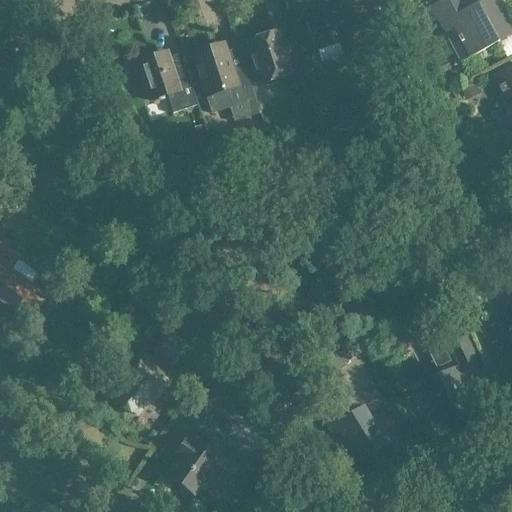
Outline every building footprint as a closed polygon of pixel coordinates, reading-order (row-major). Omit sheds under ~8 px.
[(471,59),(511,36),(511,31),(494,0),(486,0),(466,11),(459,0),(443,0),(431,7),(445,33),(454,28),(471,59)] [(333,9),(322,13),(320,7),(302,13),(314,50),(348,40),(352,51),(376,43),(367,15),(351,20),(346,3),(332,7),(333,9)] [(0,59),(3,62),(23,42),(2,21),(0,23),(0,59)] [(298,57),(286,62),(276,33),(246,44),(260,85),(283,77),(287,90),(307,83),(298,57)] [(211,114),(229,108),(231,114),(256,106),(244,71),(233,74),(223,45),(191,56),(211,114)] [(188,79),(177,83),(166,53),(136,63),(149,101),(172,93),(175,102),(170,103),(173,113),(197,105),(188,79)] [(511,120),(511,68),(493,78),(508,106),(505,107),(511,120)] [(208,148),(201,127),(185,132),(192,154),(208,148)] [(168,166),(191,173),(194,163),(171,156),(168,166)] [(248,174),(277,183),(269,159),(246,167),(248,174)] [(511,218),(509,209),(493,214),(499,232),(511,228),(511,218)] [(0,300),(13,309),(11,311),(28,323),(46,297),(8,271),(18,256),(0,243),(0,300)] [(359,276),(347,257),(346,254),(343,256),(323,268),(336,290),(340,288),(349,282),(359,276)] [(158,318),(170,312),(159,292),(147,299),(158,318)] [(511,302),(511,303),(511,304),(511,317),(502,321),(511,349),(511,302)] [(445,338),(461,369),(478,360),(462,329),(445,338)] [(135,416),(149,400),(152,403),(170,381),(163,375),(170,366),(174,368),(189,350),(169,333),(153,351),(156,353),(148,362),(143,358),(124,379),(127,382),(114,398),(116,399),(117,403),(122,410),(129,413),(133,414),(135,416)] [(336,351),(345,365),(362,354),(360,351),(363,349),(356,339),(336,351)] [(438,428),(444,426),(444,427),(476,411),(468,396),(465,397),(460,387),(464,385),(456,369),(423,385),(436,410),(430,414),(429,418),(434,427),(438,428)] [(219,381),(190,400),(204,421),(232,401),(219,381)] [(384,458),(385,459),(402,448),(381,414),(371,421),(363,409),(351,416),(344,407),(322,421),(336,443),(348,436),(362,459),(363,459),(369,468),(384,458)] [(177,463),(167,477),(180,487),(180,491),(185,495),(189,493),(193,495),(203,481),(209,485),(219,471),(212,467),(224,451),(198,433),(193,440),(188,437),(172,460),(177,463)] [(253,443),(235,449),(242,470),(260,464),(253,443)] [(0,511),(8,511),(13,507),(0,496),(0,511)]
